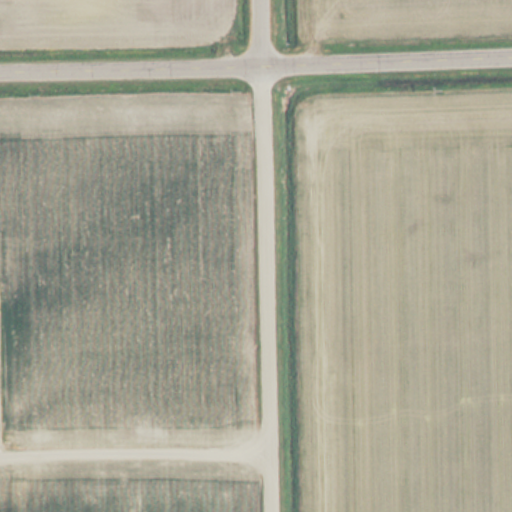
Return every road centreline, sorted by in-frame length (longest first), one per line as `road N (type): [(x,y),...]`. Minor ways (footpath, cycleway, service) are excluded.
road 1 (residential): [(0,63),(511,50)]
road 2 (residential): [(279,511),(270,0)]
